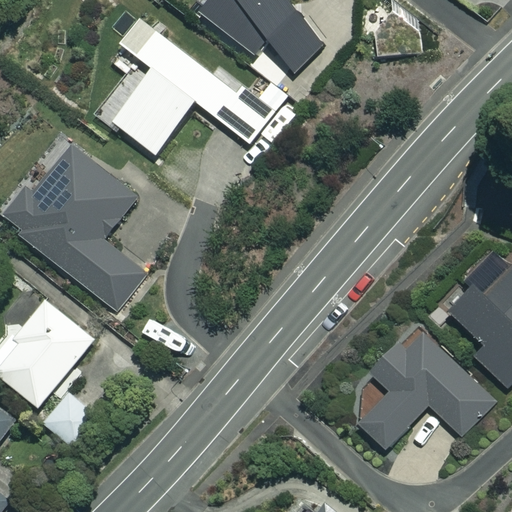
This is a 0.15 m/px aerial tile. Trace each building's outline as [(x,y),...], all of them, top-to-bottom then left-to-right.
[(326,46),(291,0),(211,0),(202,13),(258,55),(270,40),(295,75),(326,46)] [(237,95),(141,23),(110,65),(127,77),(99,115),(157,158),(197,105),(252,147),(277,114),(242,88),(237,95)] [(138,198),(75,150),(42,194),(32,187),(3,225),(119,313),(147,275),(104,243),(138,198)] [(511,265),(483,295),(478,289),(452,316),(485,349),(476,358),(508,390),(511,386),(511,265)] [(96,342),(49,302),(16,341),(11,337),(0,350),(0,377),(38,410),(96,342)] [(500,405),(421,329),(374,377),(393,395),(362,427),(388,453),(432,408),(466,440),(500,405)] [(102,419),(71,395),(47,425),(78,449),(102,419)] [(0,439),(13,422),(0,412),(0,439)] [(0,487),(0,511),(5,511),(16,499),(0,487)]
